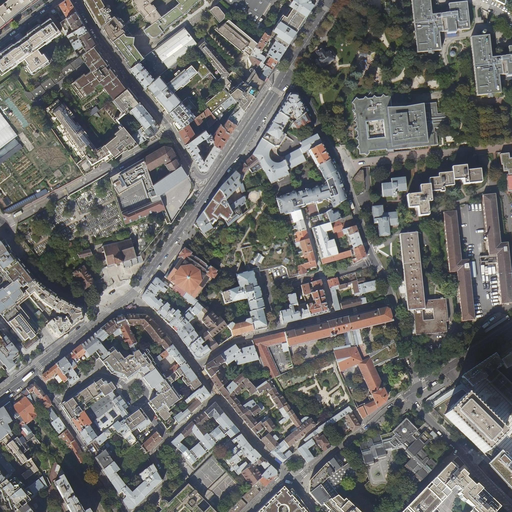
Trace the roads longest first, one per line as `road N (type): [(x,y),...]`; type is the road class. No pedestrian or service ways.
road 1 (tertiary): [(32,370),(131,294),(284,77)]
road 2 (residential): [(373,260),(339,165),(298,87),(284,77)]
road 3 (residential): [(284,77),(270,78),(207,176),(197,177),(172,132)]
road 4 (residential): [(172,132),(76,0)]
road 5 (residential): [(410,392),(511,509)]
road 6 (residential): [(277,329),(270,288),(373,260)]
road 7 (residential): [(294,482),(410,392)]
road 8 (residential): [(139,400),(168,438),(155,451),(170,480),(134,511)]
road 9 (residential): [(417,386),(373,260)]
road 10 (residential): [(54,402),(123,511)]
